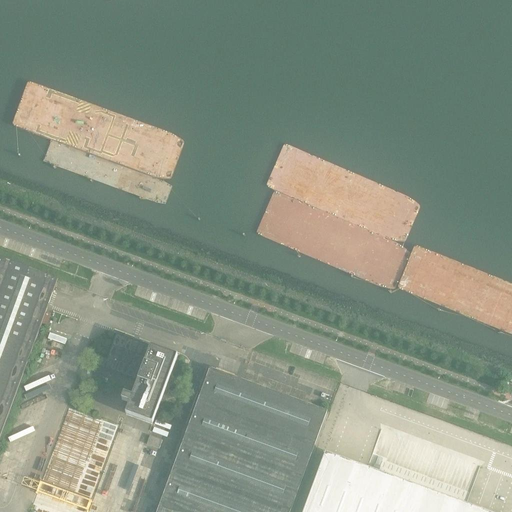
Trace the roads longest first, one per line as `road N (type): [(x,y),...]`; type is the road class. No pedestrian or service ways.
road 1 (unclassified): [(511,416),(0,228)]
road 2 (unknown): [(511,458),(345,398)]
